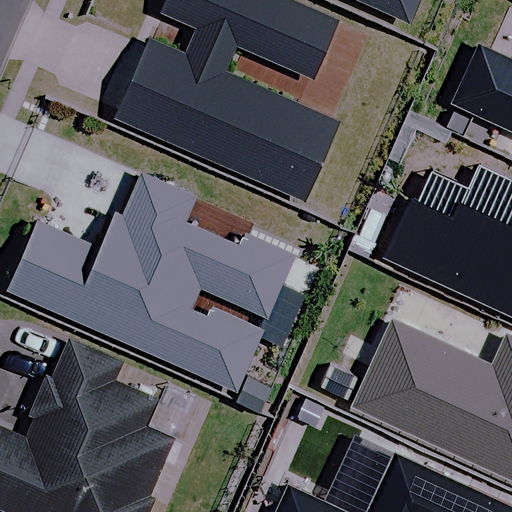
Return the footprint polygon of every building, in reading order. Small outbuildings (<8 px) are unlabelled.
[(331,19),(288,0),(160,0),(156,11),(193,27),(181,52),(145,36),(110,115),(297,197),(332,119),(218,69),(230,43),(306,76),(331,19)] [(352,0),(405,23),(415,0),(352,0)] [(511,62),(478,47),(452,104),(511,131),(511,62)] [(2,284),(229,384),(255,325),(190,297),(196,283),(261,312),(288,250),(240,229),(233,245),(176,220),(188,195),(136,172),(117,214),(108,210),(92,246),(31,219),(2,284)] [(405,196),(379,253),(511,313),(511,228),(448,200),(442,212),(405,196)] [(487,364),(387,318),(347,404),(511,478),(511,338),(501,334),(487,364)] [(117,358),(65,335),(20,437),(0,427),(0,508),(9,511),(141,511),(149,495),(142,492),(167,435),(141,424),(152,399),(108,379),(117,358)] [(350,511),(285,482),(271,511),(511,511),(511,507),(390,452),(362,511),(350,511)]
